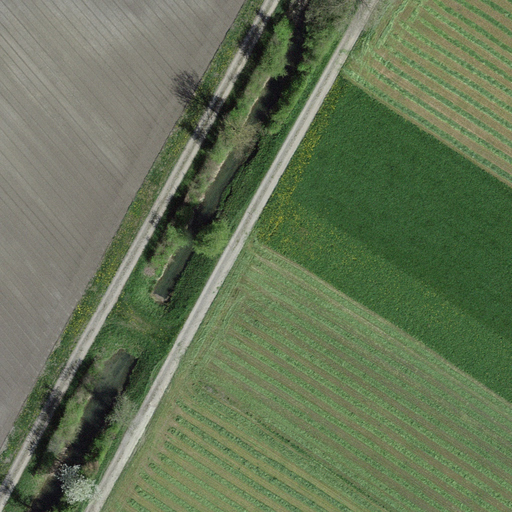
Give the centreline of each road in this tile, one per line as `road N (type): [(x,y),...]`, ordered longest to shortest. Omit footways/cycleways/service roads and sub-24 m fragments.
road 1 (track): [(75,511),(377,0)]
road 2 (track): [(0,478),(274,0)]
